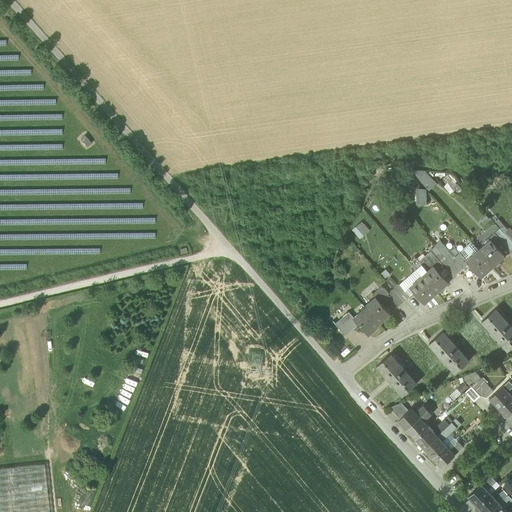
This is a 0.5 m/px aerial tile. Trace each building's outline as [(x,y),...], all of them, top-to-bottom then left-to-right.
[(412,171),(427,189),(434,183),(420,165),(412,171)] [(425,204),(425,188),(415,187),(415,204),(425,204)] [(351,229),(359,238),(369,229),(361,220),(351,229)] [(495,233),(502,241),(507,236),(500,228),(495,233)] [(489,238),(491,240),(491,239),(497,246),(502,242),(501,241),(502,241),(495,233),(494,233),(489,238)] [(510,251),(511,249),(511,242),(507,236),(502,241),(501,241),(502,242),(510,251)] [(505,255),(497,246),(491,239),(491,240),(479,250),(493,266),(505,255)] [(435,245),(450,262),(455,258),(455,257),(440,241),(435,245)] [(419,261),(429,271),(435,266),(440,272),(445,268),(444,267),(445,266),(431,250),(419,261)] [(481,276),(493,266),(479,250),(468,260),(467,261),(469,263),(481,276)] [(455,257),(455,258),(464,268),(469,263),(467,261),(468,260),(460,252),(455,257)] [(459,272),(464,268),(455,258),(450,262),(459,272)] [(453,277),(459,272),(450,262),(445,266),(444,267),(445,268),(453,277)] [(448,282),(440,272),(435,266),(429,271),(429,272),(423,277),(436,292),(448,282)] [(424,303),(436,292),(423,277),(417,283),(416,282),(410,287),(424,303)] [(399,284),(393,289),(404,301),(410,296),(399,284)] [(373,294),(376,298),(377,297),(382,303),(389,297),(387,294),(389,292),(382,285),(373,294)] [(398,307),(404,301),(393,289),(389,292),(387,294),(389,297),(398,307)] [(390,313),(382,303),(377,297),(376,298),(371,302),(372,303),(365,309),(378,323),(390,313)] [(366,334),(378,323),(365,309),(359,314),(359,313),(353,318),(358,324),(366,334)] [(482,321),(508,351),(511,347),(511,327),(496,309),(482,321)] [(334,324),(345,336),(358,324),(353,318),(348,312),(334,324)] [(429,343),(456,373),(469,361),(443,331),(429,343)] [(377,366),(403,395),(417,383),(391,354),(377,366)] [(511,377),(503,385),(508,391),(511,386),(511,377)] [(481,378),(472,387),(464,379),(460,383),(464,388),(463,389),(466,392),(472,387),(480,396),(486,398),(493,391),(481,378)] [(499,407),(511,395),(510,393),(508,391),(503,385),(490,398),(499,407)] [(466,392),(474,401),(480,396),(472,387),(466,392)] [(507,416),(511,412),(511,395),(499,407),(507,416)] [(389,407),(400,419),(409,410),(402,402),(389,407)] [(399,420),(407,429),(420,416),(424,421),(424,420),(431,414),(423,405),(416,412),(412,408),(409,410),(400,419),(399,420)] [(478,416),(485,424),(489,420),(482,412),(478,416)] [(429,426),(424,420),(424,421),(420,416),(407,429),(416,438),(429,426)] [(456,418),(452,421),(457,427),(461,423),(456,418)] [(441,423),(446,428),(450,424),(445,419),(441,423)] [(446,428),(438,435),(442,440),(457,427),(452,421),(449,424),(450,424),(446,428)] [(441,423),(433,430),(438,435),(446,428),(441,423)] [(425,447),(438,435),(433,430),(429,426),(416,438),(425,447)] [(446,445),(442,440),(438,435),(425,447),(433,457),(446,445)] [(446,445),(450,449),(458,442),(454,437),(446,445)] [(458,441),(458,442),(450,449),(455,454),(463,447),(458,441)] [(442,466),(455,454),(450,449),(446,445),(433,457),(442,466)] [(0,468),(0,511),(49,511),(44,464),(0,468)] [(491,476),(482,484),(486,487),(487,485),(489,487),(496,481),(491,476)] [(469,496),(478,505),(491,493),(486,487),(482,484),(469,496)] [(499,498),(497,499),(499,502),(508,494),(504,490),(497,496),(499,498)] [(484,511),(489,511),(499,502),(497,499),(491,493),(478,505),(484,511)] [(511,498),(508,494),(499,502),(502,506),(504,504),(506,505),(511,499),(511,498)] [(507,511),(508,511),(502,506),(499,502),(489,511),(507,511)]
